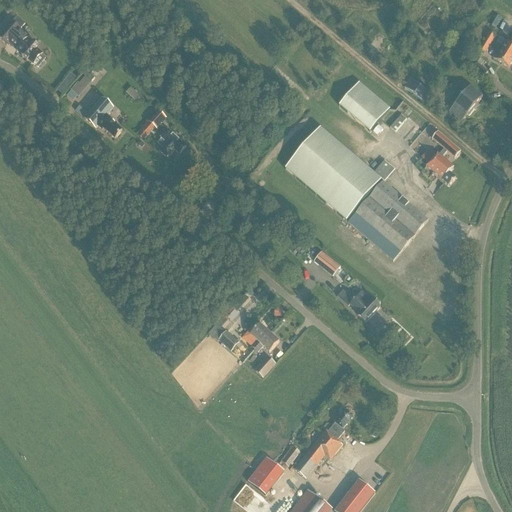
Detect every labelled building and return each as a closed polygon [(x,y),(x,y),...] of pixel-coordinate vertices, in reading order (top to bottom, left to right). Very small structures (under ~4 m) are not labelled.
[(28,61),(34,65),(42,55),(26,41),(28,39),(20,31),(26,24),(17,17),(0,36),(0,39),(7,45),(10,43),(18,50),(17,51),(23,56),(22,57),(27,62),(28,61)] [(486,54),(496,37),(490,33),(479,50),(486,54)] [(496,55),(493,59),(509,68),(511,63),(511,45),(507,43),(500,39),(497,43),(504,47),(498,57),(496,55)] [(474,70),(484,78),(488,73),(478,66),(474,70)] [(430,95),(411,80),(405,88),(424,103),(430,95)] [(371,133),(390,110),(359,84),(340,107),(347,114),(348,113),(371,133)] [(463,93),(454,117),(462,123),(468,116),(469,117),(474,111),(473,110),(483,98),(471,88),(465,95),(463,94),(463,93)] [(127,94),(135,101),(139,97),(131,89),(127,94)] [(111,122),(112,120),(108,116),(114,109),(102,99),(85,120),(96,129),(98,127),(103,131),(104,130),(115,140),(123,132),(111,122)] [(149,123),(149,124),(138,136),(141,140),(145,136),(143,134),(151,125),(157,130),(172,114),(164,107),(149,123)] [(396,133),(407,120),(402,116),(390,129),(396,133)] [(407,146),(420,131),(414,126),(401,141),(407,146)] [(314,137),(286,170),(394,263),(429,222),(383,183),(367,201),(366,200),(382,181),(321,129),(314,137)] [(186,148),(167,131),(161,138),(162,139),(158,144),(163,149),(160,152),(168,159),(175,151),(180,155),(186,148)] [(438,133),(432,140),(444,150),(439,156),(438,154),(427,167),(449,187),(456,179),(449,173),(454,168),(442,158),(447,152),(455,159),(461,153),(438,133)] [(414,152),(420,157),(425,152),(419,146),(414,152)] [(396,171),(385,162),(374,174),(385,183),(396,171)] [(322,253),(314,263),(324,270),(325,269),(334,276),(341,268),(322,253)] [(354,302),(343,292),(338,298),(349,308),(350,306),(359,315),(358,316),(366,324),(381,308),(372,301),(367,307),(358,298),(354,302)] [(270,334),(260,326),(250,336),(257,342),(252,347),(255,350),(270,334)] [(218,341),(231,352),(239,344),(226,332),(218,341)] [(270,354),(279,343),(270,334),(255,350),(259,353),(263,348),(270,354)] [(268,358),(256,372),(263,379),(276,365),(268,358)] [(346,411),(335,424),(329,433),(326,431),(294,470),(306,480),(316,467),(322,472),(331,461),(330,461),(343,446),(337,442),(345,432),(343,430),(354,418),(346,411)] [(337,485),(346,475),(348,477),(361,461),(344,447),(331,463),(323,474),(337,485)] [(281,463),(289,469),(300,454),(293,448),(281,463)] [(267,459),(248,483),(266,497),(285,474),(267,459)] [(360,474),(364,468),(359,465),(355,471),(360,474)] [(335,511),(362,511),(376,495),(360,482),(335,511)] [(331,511),(308,492),(291,511),(331,511)]
